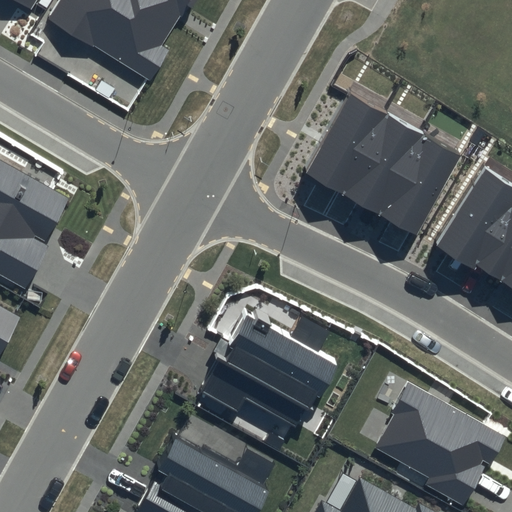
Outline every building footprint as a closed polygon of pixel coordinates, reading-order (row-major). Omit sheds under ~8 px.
[(193,0),(61,0),(50,17),(150,79),(168,50),(164,47),(193,0)] [(459,151),(350,91),(304,174),(414,234),(459,151)] [(68,199),(0,161),(0,273),(25,287),(48,245),(44,243),(68,199)] [(511,181),(484,164),(433,243),(473,268),(475,264),(511,287),(511,181)] [(0,358),(23,317),(0,303),(0,358)] [(340,361),(245,308),(200,389),(239,410),(246,396),(299,426),(318,392),(322,394),(340,361)] [(504,436),(407,382),(389,413),(393,415),(375,447),(429,478),(425,485),(463,506),(486,466),(481,463),(484,459),(490,462),(504,436)] [(200,446),(176,432),(158,463),(163,466),(137,511),(139,511),(256,511),(271,486),(263,482),(275,462),(247,446),(237,463),(202,443),(200,446)] [(416,508),(360,476),(340,511),(322,500),(315,511),(436,511),(419,502),(416,508)]
